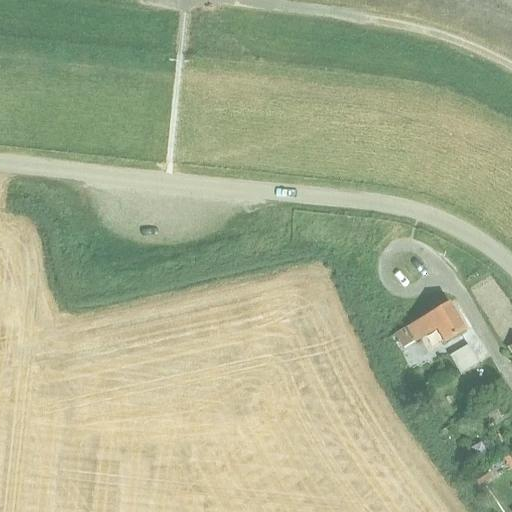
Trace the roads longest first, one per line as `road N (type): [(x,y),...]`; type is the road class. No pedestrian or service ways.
road 1 (unclassified): [(511,275),(455,229),(405,207),(291,195),(167,196),(0,177)]
road 2 (residential): [(446,278),(424,250),(401,247),(388,258),(387,278),(407,293),(430,290)]
